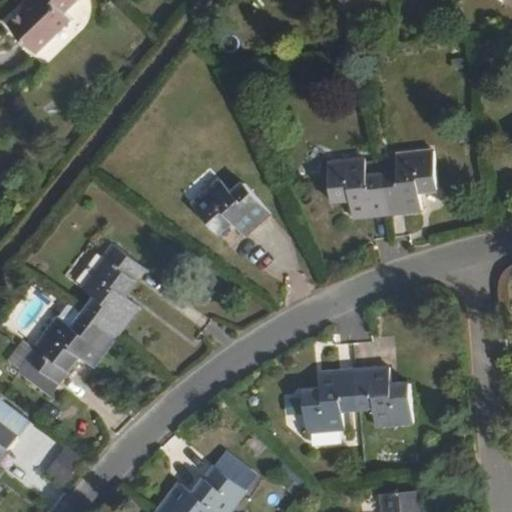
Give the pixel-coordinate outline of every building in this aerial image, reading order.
[(31,0),(5,26),(35,58),(69,23),(63,15),(75,2),(74,0),(73,0),(31,0)] [(403,180),(386,181),(390,222),(427,219),(425,200),(445,198),(442,159),(402,161),(403,180)] [(390,222),(386,181),(371,183),(370,165),(332,167),(334,206),(355,205),(356,224),(390,222)] [(215,194),(201,205),(221,233),(236,222),(246,235),(276,214),(254,182),(223,203),(215,194)] [(99,298),(87,315),(119,340),(140,312),(129,304),(150,274),(119,249),(89,290),(99,298)] [(119,340),(87,315),(77,329),(64,319),(31,363),(39,370),(29,382),(54,402),(85,360),(97,370),(119,340)] [(39,370),(31,363),(21,377),(29,382),(39,370)] [(366,380),(369,420),(380,420),(381,432),(424,428),(422,394),(401,395),(399,377),(366,380)] [(356,420),(369,420),(366,380),(331,383),(333,399),(313,402),(315,438),(357,436),(356,420)] [(0,494),(2,492),(0,489),(0,467),(14,449),(0,438),(0,494)] [(161,511),(228,511),(246,487),(217,465),(196,491),(183,481),(161,511)] [(386,500),(386,511),(426,511),(426,497),(386,500)]
